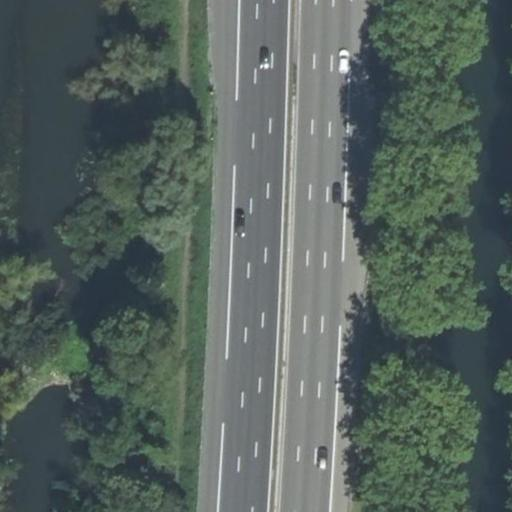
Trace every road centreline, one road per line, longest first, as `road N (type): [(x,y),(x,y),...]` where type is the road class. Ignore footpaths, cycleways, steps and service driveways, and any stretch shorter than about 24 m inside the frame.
road 1 (track): [(167,511),(187,271),(185,0)]
road 2 (trunk): [(266,0),(245,511)]
road 3 (trunk): [(304,511),(325,0)]
road 4 (track): [(406,0),(393,511)]
